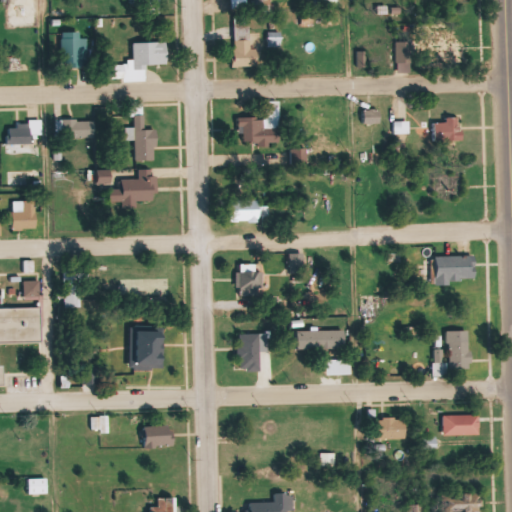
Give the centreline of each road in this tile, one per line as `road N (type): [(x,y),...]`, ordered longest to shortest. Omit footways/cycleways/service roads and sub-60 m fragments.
road 1 (residential): [(0,248),(511,229)]
road 2 (residential): [(0,101),(511,84)]
road 3 (residential): [(0,402),(511,387)]
road 4 (residential): [(204,511),(191,0)]
road 5 (tertiary): [(511,120),(509,0)]
